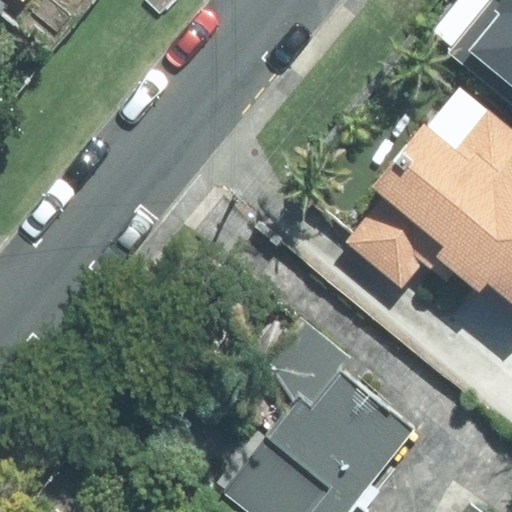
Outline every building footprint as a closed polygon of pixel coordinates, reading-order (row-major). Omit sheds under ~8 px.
[(511,0),(467,0),(440,33),(511,93),(511,0)] [(511,128),(480,102),(445,143),(404,108),(352,172),(372,189),(335,233),(394,281),(422,248),(461,279),(469,271),(508,303),(510,301),(511,302),(511,128)] [(331,511),(405,423),(332,363),(342,351),(292,309),(256,354),(281,392),(208,481),(245,511),(331,511)] [(201,511),(210,501),(183,479),(171,493),(193,511),(201,511)] [(344,511),(481,511),(458,494),(443,511),(370,511),(354,500),(344,511)]
